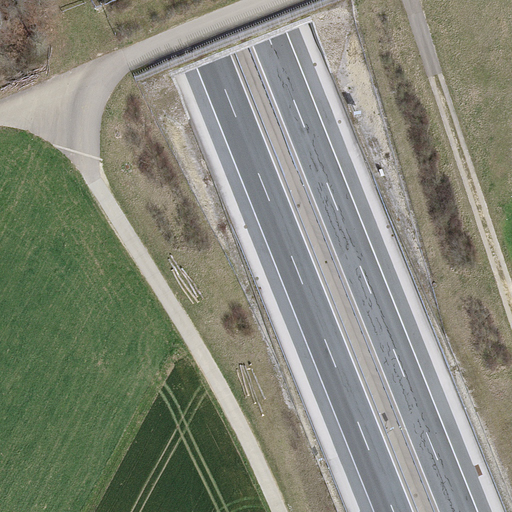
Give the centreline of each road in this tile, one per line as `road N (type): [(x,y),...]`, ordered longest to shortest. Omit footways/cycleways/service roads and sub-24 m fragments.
road 1 (unclassified): [(279,511),(214,377),(96,184),(85,125),(89,97),(113,68),(285,0)]
road 2 (motorway): [(186,0),(393,511)]
road 3 (motorway): [(458,511),(256,0)]
road 4 (track): [(412,0),(511,310)]
